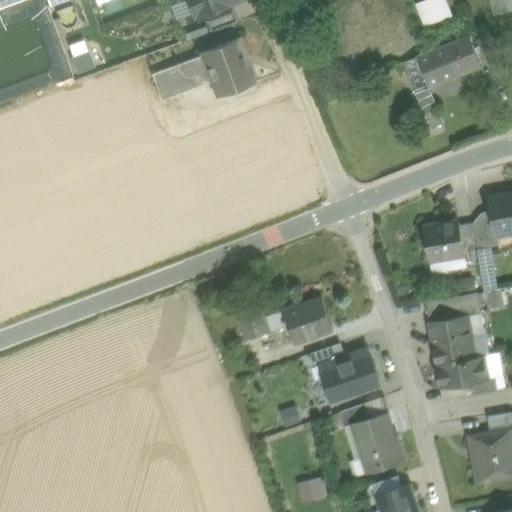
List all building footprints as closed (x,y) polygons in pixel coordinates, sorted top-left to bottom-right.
[(188,0),(195,17),(240,0),(188,0)] [(445,0),(426,0),(417,4),(426,26),(452,16),(445,0)] [(488,0),(493,17),(511,12),(507,0),(488,0)] [(234,9),(205,20),(209,33),(238,22),(234,9)] [(469,36),(442,47),(455,78),(481,67),(469,36)] [(239,38),(201,53),(202,55),(212,82),(218,97),(256,82),(255,81),(253,82),(243,57),(246,56),(239,38)] [(442,47),(416,58),(429,89),(455,78),(442,47)] [(73,55),(77,71),(94,66),(89,50),(73,55)] [(180,64),(179,62),(176,63),(177,65),(152,74),(162,100),(212,82),(202,55),(180,64)] [(429,89),(416,58),(402,63),(424,115),(426,114),(433,128),(444,124),(429,89)] [(511,193),(488,198),(491,213),(495,237),(497,236),(511,233),(511,193)] [(477,246),(478,249),(490,247),(499,245),(497,236),(495,237),(491,213),(482,214),(473,223),(477,246)] [(459,222),(424,228),(430,261),(465,255),(464,248),(460,226),(459,222)] [(473,223),(460,226),(464,248),(477,246),(473,223)] [(470,278),(483,276),(478,249),(477,246),(464,248),(465,255),(430,261),(432,275),(468,269),(470,278)] [(490,247),(478,249),(483,276),(486,292),(498,290),(490,247)] [(426,303),(430,322),(467,316),(482,313),(478,293),(426,303)] [(502,293),(488,295),(490,311),(504,309),(502,293)] [(322,298),(302,305),(301,303),(283,309),(283,310),(288,326),(295,343),(333,329),(322,298)] [(260,304),(237,313),(247,340),(258,336),(270,332),(264,317),(260,304)] [(283,310),(264,317),(270,332),(271,332),(288,326),(283,310)] [(488,349),(482,313),(467,316),(474,352),(488,349)] [(430,322),(430,323),(437,365),(475,358),(474,352),(467,316),(430,322)] [(270,332),(258,336),(262,348),(275,343),(271,332),(270,332)] [(368,351),(331,363),(342,393),(357,388),(379,381),(368,351)] [(475,358),(437,365),(442,389),(472,383),(489,380),(488,379),(484,356),(475,358)] [(489,380),(472,383),(474,395),(498,390),(495,378),(488,379),(489,380)] [(357,388),(342,393),(348,409),(362,404),(357,388)] [(382,397),(366,403),(370,418),(387,412),(382,397)] [(348,409),(341,412),(346,427),(353,425),(352,423),(370,418),(366,403),(362,404),(348,409)] [(370,418),(352,423),(353,425),(369,473),(404,461),(399,443),(397,444),(387,412),(370,418)] [(511,414),(511,412),(487,417),(490,428),(511,424),(511,414)] [(353,425),(346,427),(345,427),(356,461),(350,463),(355,477),(369,473),(353,425)] [(511,433),(511,429),(470,437),(478,482),(511,476),(511,433)] [(271,449),(268,451),(273,466),(304,456),(299,442),(288,445),(285,438),(269,443),(271,449)] [(297,481),(302,501),(328,494),(322,475),(297,481)] [(394,478),(373,485),(377,496),(398,489),(394,478)] [(398,489),(377,496),(381,511),(419,511),(410,485),(398,489)]
